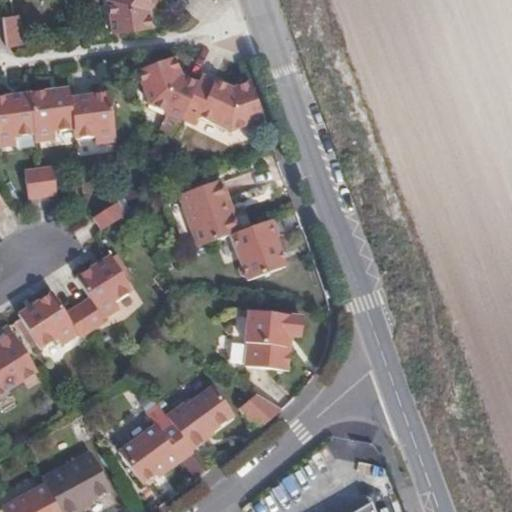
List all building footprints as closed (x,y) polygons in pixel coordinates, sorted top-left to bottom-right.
[(107,0),(112,33),(126,31),(151,28),(151,16),(143,15),(143,9),(145,3),(152,6),(156,0),(107,0)] [(151,16),(151,7),(152,6),(145,3),(143,9),(143,15),(151,16)] [(21,45),(16,15),(2,17),(6,47),(21,45)] [(179,121),(197,82),(177,74),(171,59),(138,69),(146,100),(149,107),(165,115),(161,123),(175,129),(179,121)] [(261,121),(253,100),(247,84),(232,88),(219,83),(200,75),(197,82),(179,121),(193,128),(197,122),(226,135),(261,121)] [(66,97),(65,88),(57,89),(58,95),(43,98),(43,91),(28,93),(33,133),(34,140),(52,138),(51,129),(71,127),(66,97)] [(58,95),(57,89),(43,91),(43,98),(58,95)] [(109,92),(66,97),(71,127),(73,139),(94,138),(95,146),(115,143),(113,128),(112,117),(109,92)] [(33,133),(28,93),(19,94),(20,101),(6,103),(5,97),(0,97),(0,144),(12,144),(11,135),(33,133)] [(20,101),(19,94),(5,97),(6,103),(20,101)] [(40,194),(36,167),(23,168),(25,196),(40,194)] [(25,196),(23,168),(8,169),(11,197),(25,196)] [(236,232),(229,213),(223,215),(217,198),(223,196),(217,179),(175,195),(193,247),(226,236),(236,232)] [(229,213),(223,196),(217,198),(223,215),(229,213)] [(102,229),(126,213),(117,201),(93,217),(102,229)] [(282,271),(272,239),(278,236),(272,220),(247,229),(236,232),(226,236),(238,270),(235,274),(237,280),(241,280),(244,284),(282,271)] [(118,311),(136,298),(113,263),(106,268),(110,274),(100,280),(95,274),(78,285),(93,305),(80,314),(96,338),(110,331),(107,326),(121,317),(118,311)] [(100,280),(110,274),(106,268),(95,274),(100,280)] [(96,338),(80,314),(69,321),(54,299),(39,309),(43,317),(31,324),(26,317),(19,321),(42,357),(61,346),(65,352),(81,343),(84,347),(96,338)] [(43,317),(39,309),(26,317),(31,324),(43,317)] [(294,341),(295,317),(243,312),(239,343),(242,344),(239,367),(275,370),(282,367),(284,361),(283,356),(280,353),(282,341),(294,341)] [(0,397),(37,375),(11,336),(0,342),(0,397)] [(202,438),(227,422),(206,391),(181,409),(179,408),(164,417),(189,452),(204,442),(202,438)] [(265,430),(276,407),(248,394),(237,417),(265,430)] [(81,411),(67,418),(79,439),(92,432),(81,411)] [(189,452),(164,417),(115,452),(138,485),(154,473),(162,467),(166,473),(192,455),(189,452)] [(105,492),(88,460),(42,484),(56,511),(71,511),(70,510),(87,502),(105,492)] [(158,478),(166,473),(162,467),(154,473),(158,478)] [(56,511),(42,484),(0,506),(0,511),(56,511)] [(71,511),(73,511),(88,504),(87,502),(70,510),(71,511)] [(371,511),(369,503),(352,511),(371,511)]
